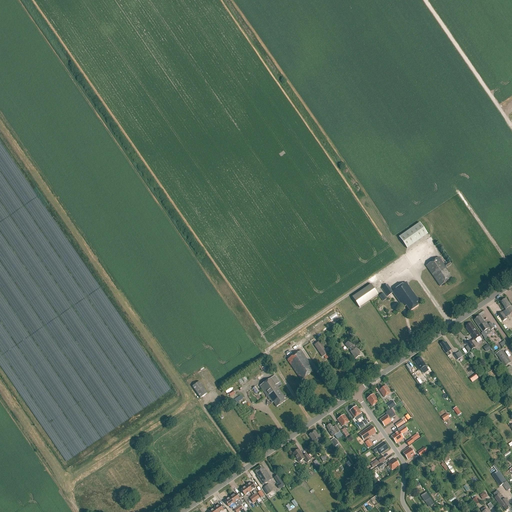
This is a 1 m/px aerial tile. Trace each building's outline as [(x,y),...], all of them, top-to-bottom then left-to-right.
[(419,222),(397,235),(405,247),(426,234),(419,222)] [(449,262),(444,265),(439,257),(426,266),(440,286),(452,278),(448,273),(449,273),(446,269),(447,269),(446,268),(451,264),(449,262)] [(404,307),(406,306),(410,312),(411,311),(417,307),(418,306),(416,303),(419,301),(406,282),(392,292),(387,285),(382,289),(388,297),(393,293),(401,305),(402,304),(404,307)] [(352,298),(360,309),(378,295),(371,285),(352,298)] [(506,299),(501,303),(506,310),(507,309),(510,314),(511,313),(511,307),(511,306),(511,307),(506,299)] [(498,316),(503,323),(508,319),(503,312),(498,316)] [(486,323),(485,323),(480,316),(474,320),(483,333),(489,328),(491,330),(494,328),(491,323),(488,325),(486,323)] [(467,328),(466,328),(475,340),(480,336),(471,323),(466,326),(467,328)] [(351,352),(355,359),(360,356),(358,352),(359,351),(357,348),(355,349),(350,341),(346,344),(349,349),(351,351),(351,352)] [(467,344),(471,350),(476,347),(471,341),(467,344)] [(314,345),(323,357),(328,354),(320,342),(314,345)] [(443,350),(446,354),(448,357),(451,354),(449,352),(452,350),(446,342),(445,343),(444,342),(441,344),(444,349),(443,350)] [(511,367),(510,364),(511,363),(503,350),(496,354),(505,367),(507,366),(509,370),(511,368),(511,367)] [(287,360),(301,380),(315,371),(301,351),(287,360)] [(416,365),(415,366),(419,371),(425,366),(420,358),(414,362),(416,365)] [(427,366),(421,369),(424,374),(430,371),(427,366)] [(470,379),(473,383),(479,378),(476,374),(470,379)] [(279,383),(274,376),(260,386),(270,400),(272,403),(273,402),(277,407),(285,401),(284,399),(285,398),(276,385),(279,383)] [(199,382),(192,387),(200,398),(207,394),(199,382)] [(379,390),(384,398),(391,393),(386,386),(379,390)] [(373,394),(367,399),(372,406),(378,402),(373,394)] [(392,401),(386,405),(389,410),(396,405),(392,401)] [(356,406),(350,411),(355,418),(361,414),(356,406)] [(380,420),(384,427),(392,422),(390,420),(395,416),(391,409),(385,413),(387,415),(380,420)] [(344,415),(337,420),(342,427),(349,422),(344,415)] [(395,425),(397,428),(405,423),(402,420),(395,425)] [(337,434),(333,428),(330,424),(326,427),(329,431),(328,431),(332,437),(337,434)] [(391,437),(396,444),(403,438),(401,435),(408,431),(404,425),(397,430),(398,431),(391,437)] [(369,437),(376,432),(372,426),(359,434),(364,441),(369,437)] [(319,435),(318,436),(315,431),(309,435),(312,440),(311,441),(315,446),(322,440),(319,435)] [(417,434),(411,438),(406,442),(409,446),(414,442),(420,438),(417,434)] [(369,440),(362,445),(366,451),(373,446),(369,440)] [(378,451),(381,454),(388,449),(383,442),(372,450),(375,454),(378,451)] [(403,453),(408,460),(415,455),(410,448),(403,453)] [(424,448),(417,453),(419,457),(426,452),(424,448)] [(303,456),(299,450),(293,454),(299,463),(304,459),(307,463),(311,460),(306,454),(303,456)] [(377,459),(378,459),(371,464),(373,468),(380,463),(381,464),(386,460),(382,455),(377,459)] [(388,464),(392,471),(399,466),(395,459),(388,464)] [(507,482),(496,465),(489,470),(500,487),(503,485),(507,491),(511,488),(507,482)] [(263,470),(262,468),(255,472),(258,477),(263,485),(272,479),(264,469),(263,470)] [(246,486),(250,492),(256,488),(252,482),(246,486)] [(430,482),(425,486),(429,492),(434,488),(430,482)] [(269,484),(262,488),(267,494),(273,490),(269,484)] [(241,490),(245,496),(250,492),(246,486),(241,490)] [(479,497),(482,502),(487,498),(484,493),(479,497)] [(236,494),(230,497),(234,503),(237,507),(240,504),(241,506),(243,504),(240,499),(236,494)] [(502,507),(503,506),(506,511),(511,508),(507,503),(508,503),(505,499),(502,501),(498,496),(495,498),(497,501),(498,501),(500,503),(499,503),(502,507)] [(230,497),(225,501),(229,507),(234,503),(230,497)]
